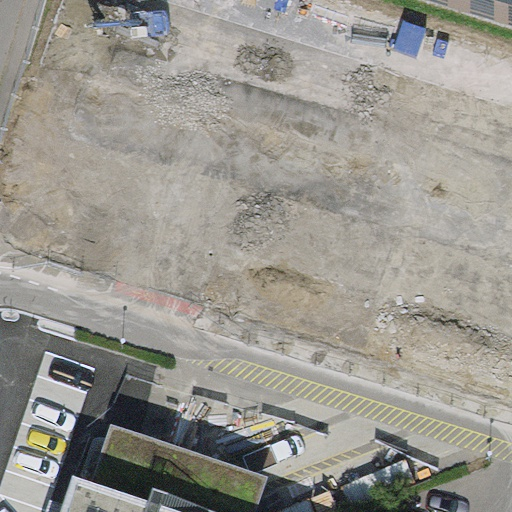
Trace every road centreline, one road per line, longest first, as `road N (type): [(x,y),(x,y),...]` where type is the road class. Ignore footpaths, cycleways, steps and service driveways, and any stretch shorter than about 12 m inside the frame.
road 1 (residential): [(0,273),(511,429)]
road 2 (unknown): [(511,112),(141,0)]
road 3 (unknown): [(204,192),(511,279)]
road 4 (unknown): [(99,0),(86,10),(56,104),(52,129),(59,141)]
road 5 (unknown): [(59,141),(204,192)]
road 6 (unknown): [(157,317),(204,192)]
